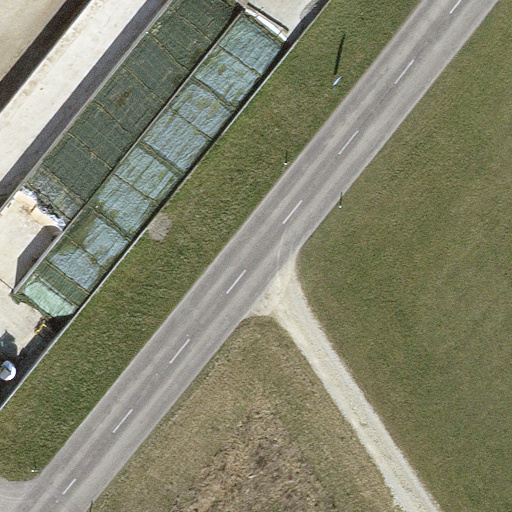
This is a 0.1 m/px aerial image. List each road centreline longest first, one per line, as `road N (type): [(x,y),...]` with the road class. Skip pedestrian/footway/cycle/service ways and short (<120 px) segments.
road 1 (tertiary): [(469,0),(56,511)]
road 2 (track): [(423,511),(261,264)]
